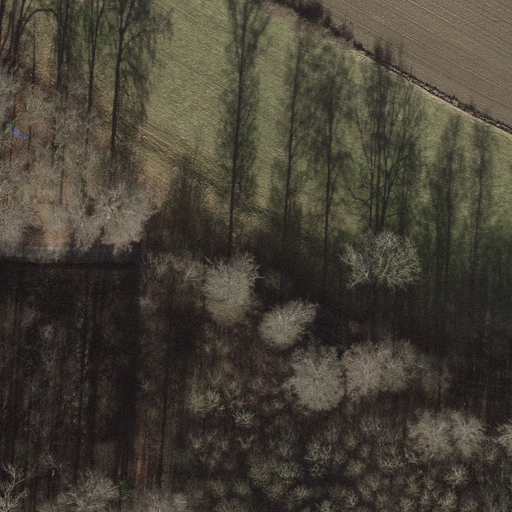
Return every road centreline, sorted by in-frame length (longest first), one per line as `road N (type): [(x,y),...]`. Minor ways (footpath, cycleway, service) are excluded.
road 1 (track): [(511,393),(328,338),(197,263),(90,185),(0,104)]
road 2 (track): [(197,263),(107,250),(0,248)]
